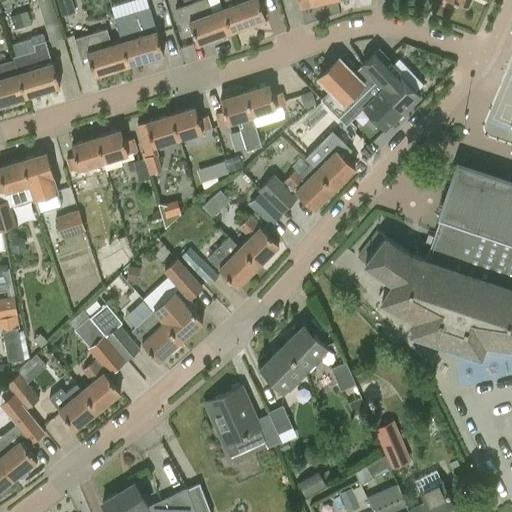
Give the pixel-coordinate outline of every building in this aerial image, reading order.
[(76,13),(72,0),(56,0),(61,17),(76,13)] [(185,32),(192,30),(197,44),(232,31),(223,7),(212,12),(207,0),(197,0),(175,8),(185,32)] [(225,0),(227,6),(223,7),(232,31),(266,18),(259,0),(225,0)] [(441,0),(440,4),(452,9),(455,1),(467,6),(469,0),(441,0)] [(117,27),(121,41),(128,64),(164,53),(156,30),(149,8),(137,12),(139,20),(117,27)] [(27,10),(11,15),(15,28),(32,24),(27,10)] [(93,75),(128,64),(121,41),(112,44),(107,28),(92,32),(74,38),(82,64),(89,62),(93,75)] [(53,62),(52,62),(45,40),(33,43),(35,49),(13,56),(25,96),(60,85),(53,62)] [(369,76),(374,81),(403,111),(403,112),(421,95),(397,71),(389,61),(391,59),(379,46),(360,65),(370,75),(369,76)] [(0,103),(25,96),(13,56),(13,59),(0,62),(0,103)] [(338,58),(319,76),(332,89),(322,99),(338,117),(374,81),(369,76),(362,83),(355,77),(338,58)] [(385,129),(403,111),(374,81),(338,117),(346,125),(364,108),(368,112),(366,114),(378,125),(379,123),(385,129)] [(277,108),(277,106),(286,104),(282,91),(273,94),(270,83),(245,91),(253,115),(277,108)] [(218,126),(238,120),(247,150),(262,145),(253,115),(245,91),(220,99),(223,110),(214,113),(218,126)] [(178,138),(203,130),(212,128),(208,115),(199,117),(195,106),(170,114),(178,138)] [(144,148),(153,146),(178,138),(170,114),(146,121),(146,122),(136,125),(144,148)] [(119,156),(128,153),(137,150),(133,137),(124,140),(121,129),(96,136),(107,170),(122,165),(119,156)] [(108,172),(107,170),(96,136),(71,144),(75,155),(66,158),(69,170),(66,171),(70,184),(108,172)] [(325,160),(316,169),(334,188),(355,166),(325,138),(314,149),(325,160)] [(58,205),(58,191),(59,191),(47,152),(22,159),(34,199),(37,211),(58,205)] [(156,153),(144,156),(149,174),(161,170),(156,153)] [(243,167),(238,154),(224,159),(229,172),(243,167)] [(22,159),(0,166),(0,229),(17,225),(11,206),(34,199),(22,159)] [(225,161),(214,165),(218,177),(229,174),(225,161)] [(314,209),(334,188),(316,169),(309,163),(299,173),(295,169),(284,180),(282,181),(273,173),(257,190),(261,193),(279,211),(282,213),(299,195),(314,209)] [(511,182),(459,165),(442,215),(441,215),(426,257),(407,250),(375,227),(356,254),(365,263),(392,282),(379,300),(414,319),(410,332),(481,356),(485,344),(511,346),(511,182)] [(215,187),(198,204),(209,215),(226,198),(215,187)] [(260,194),(249,205),(270,225),(281,214),(260,194)] [(167,202),(158,201),(165,226),(181,212),(177,199),(167,202)] [(79,209),(56,216),(63,237),(66,244),(86,237),(83,230),(86,229),(79,209)] [(249,237),(240,246),(258,265),(279,243),(250,215),(238,227),(249,237)] [(207,257),(218,268),(237,286),(258,265),(240,246),(229,235),(207,257)] [(219,276),(190,246),(180,256),(209,286),(219,276)] [(203,320),(193,310),(198,306),(190,297),(203,286),(177,258),(164,270),(179,287),(176,291),(174,289),(153,308),(182,339),(203,320)] [(0,317),(17,314),(9,268),(3,269),(8,297),(0,299),(0,317)] [(104,303),(89,317),(105,336),(125,360),(126,361),(141,348),(119,322),(120,321),(104,303)] [(159,360),(182,339),(153,308),(152,309),(148,304),(126,324),(141,341),(159,360)] [(303,323),(282,344),(305,369),(327,347),(303,323)] [(16,327),(1,330),(8,360),(11,360),(12,361),(24,359),(16,327)] [(105,336),(89,350),(109,373),(125,360),(105,336)] [(284,390),(305,369),(282,344),(260,366),(284,390)] [(92,381),(82,389),(98,409),(121,391),(95,359),(82,369),(92,381)] [(331,368),(341,390),(349,386),(355,399),(348,402),(353,415),(366,409),(346,361),(331,368)] [(6,383),(14,393),(26,408),(39,398),(20,373),(6,383)] [(369,400),(383,396),(379,380),(365,383),(369,400)] [(49,397),(59,408),(58,409),(74,429),(98,409),(82,389),(76,383),(66,392),(61,387),(49,397)] [(224,443),(230,456),(266,440),(265,439),(256,418),(241,386),(205,402),(224,443)] [(37,459),(28,449),(34,445),(32,442),(45,431),(26,408),(14,393),(0,403),(0,404),(16,423),(0,435),(0,460),(13,478),(17,475),(21,478),(28,473),(26,467),(37,459)] [(267,411),(268,413),(277,433),(292,427),(282,404),(267,411)] [(375,427),(386,454),(392,468),(410,460),(393,420),(375,427)] [(373,477),(392,468),(386,454),(367,466),(373,477)] [(0,488),(13,478),(0,460),(0,488)] [(318,470),(297,481),(305,496),(325,485),(318,470)] [(423,501),(409,509),(410,511),(457,511),(442,480),(441,481),(436,470),(415,480),(420,491),(419,492),(423,501)] [(196,511),(187,488),(187,487),(148,505),(134,482),(102,501),(108,511),(196,511)] [(210,511),(199,482),(187,488),(196,511),(210,511)] [(368,509),(400,499),(395,483),(364,493),(368,509)] [(339,492),(348,511),(359,506),(351,487),(339,492)]
